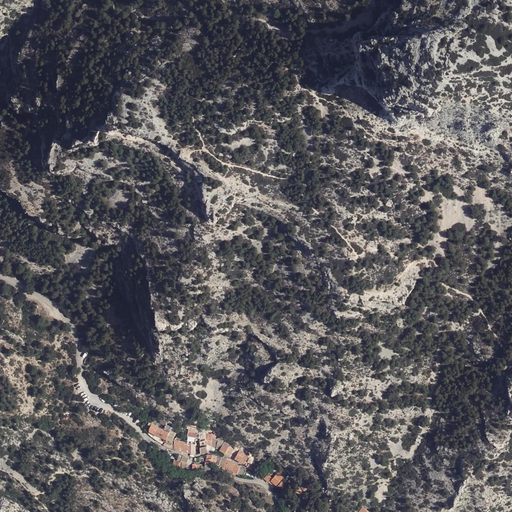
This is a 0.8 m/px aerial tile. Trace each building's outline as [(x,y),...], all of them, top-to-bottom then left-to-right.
[(47,314),(47,312),(46,311),(45,310),(44,310),(43,309),(41,310),(40,310),(39,312),(39,313),(39,314),(39,316),(40,317),(41,318),(43,318),(44,318),(45,317),(46,316),(47,315),(47,314)] [(157,427),(151,424),(150,426),(147,431),(154,435),(157,427)] [(163,428),(163,430),(168,432),(167,436),(173,438),(177,428),(171,426),(165,424),(163,428)] [(160,438),(163,430),(157,427),(154,435),(160,438)] [(158,442),(160,438),(147,431),(146,433),(158,442)] [(212,441),(214,435),(212,434),(205,432),(205,441),(205,444),(212,447),(212,441)] [(173,438),(167,436),(165,441),(164,443),(170,446),(173,438)] [(224,442),(218,438),(215,448),(218,450),(224,442)] [(194,455),(194,444),(174,439),(173,450),(194,455)] [(230,444),(224,442),(218,450),(223,453),(229,446),(230,444)] [(234,449),(229,446),(223,453),(230,456),(234,449)] [(233,459),(239,449),(235,447),(234,449),(230,456),(233,459)] [(243,464),(249,454),(239,449),(233,459),(243,464)] [(204,461),(209,462),(209,464),(211,464),(231,473),(235,474),(238,467),(231,462),(223,458),(214,456),(205,455),(204,461)] [(186,465),(188,457),(186,458),(181,456),(178,462),(186,465)] [(276,486),(283,478),(277,473),(274,477),(269,472),(264,478),(273,487),(275,485),(276,486)] [(294,490),(293,491),(297,495),(305,488),(302,484),(301,485),(299,483),(295,486),(295,487),(292,489),(294,490)] [(288,497),(286,493),(279,498),(281,502),(288,497)] [(256,508),(250,499),(245,503),(251,511),(256,508)] [(289,500),(282,502),(283,509),(291,507),(289,500)]
